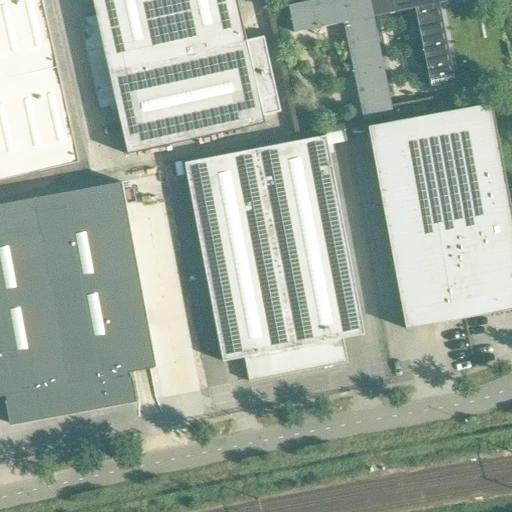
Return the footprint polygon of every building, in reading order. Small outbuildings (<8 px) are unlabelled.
[(0,0),(0,179),(78,162),(41,0),(0,0)] [(92,0),(127,154),(265,123),(263,116),(280,112),(263,36),(246,40),(237,0),(92,0)] [(307,0),(308,2),(289,6),(294,33),(344,23),(363,121),(393,115),(373,17),(369,0),(307,0)] [(369,0),(373,17),(414,9),(431,87),(455,82),(439,3),(455,0),(369,0)] [(511,214),(491,104),(368,127),(406,329),(452,321),(456,320),(455,314),(511,303),(511,245),(510,234),(511,233),(511,214)] [(185,163),(219,342),(223,361),(244,357),(249,381),(347,362),(343,338),(364,334),(326,136),(185,163)] [(158,178),(131,179),(131,195),(159,194),(158,178)] [(122,182),(0,204),(0,396),(7,396),(7,400),(6,400),(10,423),(11,423),(12,420),(16,419),(17,421),(39,417),(38,413),(98,402),(99,406),(103,405),(102,403),(133,397),(135,400),(136,400),(131,377),(130,377),(129,373),(156,368),(122,182)]
